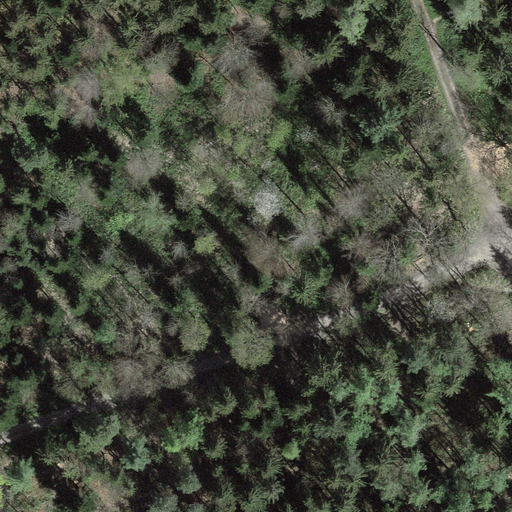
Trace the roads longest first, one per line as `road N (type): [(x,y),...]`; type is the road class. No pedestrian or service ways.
road 1 (track): [(0,440),(254,347),(511,236)]
road 2 (track): [(417,0),(511,258)]
